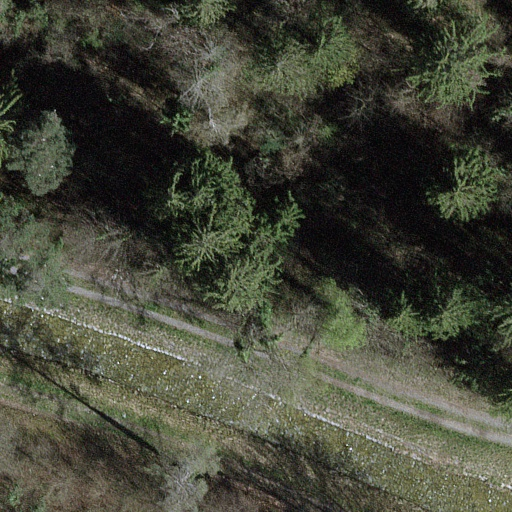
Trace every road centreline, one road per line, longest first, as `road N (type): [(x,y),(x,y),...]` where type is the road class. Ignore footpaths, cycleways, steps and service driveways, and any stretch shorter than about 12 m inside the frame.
road 1 (track): [(511,432),(0,261)]
road 2 (track): [(0,391),(315,511)]
